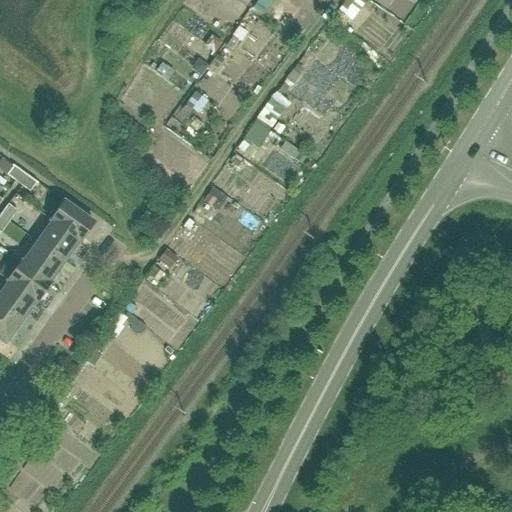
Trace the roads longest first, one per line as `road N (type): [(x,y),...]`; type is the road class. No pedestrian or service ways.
road 1 (tertiary): [(263,511),(384,278),(461,160)]
road 2 (track): [(117,244),(147,259),(337,0)]
road 3 (residential): [(0,395),(15,387),(117,244)]
